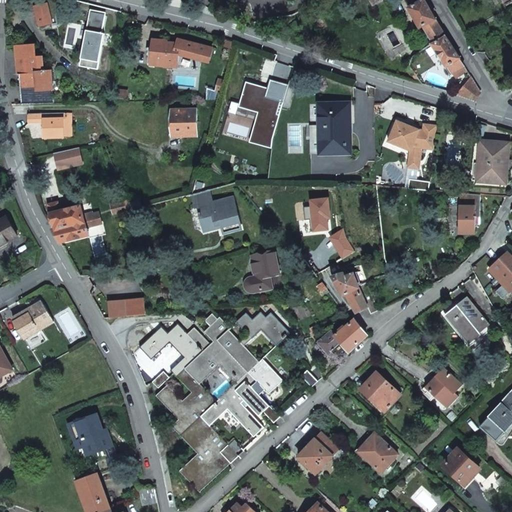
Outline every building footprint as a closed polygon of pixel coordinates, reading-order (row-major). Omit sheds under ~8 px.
[(405,0),(410,7),(397,14),(398,20),(407,35),(424,25),(434,42),(445,35),(424,0),(405,0)] [(34,7),(40,27),(52,24),(46,4),(34,7)] [(98,69),(105,33),(102,33),(105,14),(91,12),(89,18),(91,18),(87,43),(85,43),(82,59),(87,60),(86,67),(98,69)] [(288,30),(294,27),(284,16),(275,17),(288,30)] [(280,35),(288,30),(275,17),(265,19),(280,35)] [(434,42),(432,44),(446,67),(448,66),(453,73),(465,66),(445,35),(434,42)] [(177,43),(167,42),(167,40),(152,39),(151,58),(149,59),(149,63),(151,66),(154,67),(156,65),(177,67),(178,53),(182,53),(182,55),(208,62),(212,48),(186,41),(185,44),(177,43)] [(235,44),(226,42),(216,79),(217,79),(214,91),(221,93),(235,44)] [(20,104),(28,104),(54,103),(52,71),(47,71),(47,69),(44,70),(43,57),(36,57),(35,45),(16,46),(20,104)] [(474,101),(481,91),(472,77),(457,95),(474,101)] [(310,125),(310,153),(320,153),(350,152),(349,103),(319,104),(320,125),(310,125)] [(172,109),(172,136),(197,135),(197,109),(172,109)] [(63,113),(28,114),(28,122),(41,122),(41,119),(47,119),(47,125),(43,125),(43,138),(63,137),(63,113)] [(434,149),(437,126),(424,124),(423,130),(420,130),(396,120),(388,142),(410,151),(409,159),(420,160),(421,148),(434,149)] [(481,141),(479,162),(483,162),(482,181),(506,183),(508,167),(508,161),(509,143),(481,141)] [(77,147),(70,149),(74,165),(81,163),(77,147)] [(70,149),(53,153),(57,169),(74,165),(70,149)] [(420,160),(409,159),(408,167),(419,169),(420,160)] [(209,189),(192,193),(196,207),(199,207),(201,212),(199,213),(200,217),(202,216),(206,230),(217,227),(217,224),(221,223),(222,226),(224,233),(241,228),(233,197),(212,202),(209,189)] [(481,194),(461,193),(461,206),(461,233),(476,233),(476,222),(481,222),(481,194)] [(132,210),(142,207),(139,199),(129,202),(132,210)] [(52,230),(60,242),(89,235),(87,226),(89,226),(90,227),(96,225),(94,219),(100,218),(99,211),(87,214),(88,221),(87,221),(86,217),(84,217),(81,205),(60,211),(58,201),(47,203),(54,226),(55,226),(56,229),(52,230)] [(121,212),(127,211),(125,201),(119,202),(121,212)] [(114,214),(120,213),(121,212),(119,202),(111,204),(114,214)] [(7,217),(0,221),(0,245),(17,236),(7,217)] [(327,248),(336,262),(355,251),(345,236),(340,240),(330,227),(319,233),(328,247),(327,248)] [(357,250),(347,235),(345,236),(355,251),(357,250)] [(247,288),(249,290),(249,291),(252,292),(272,287),(270,274),(279,272),(275,251),(252,256),(256,276),(250,278),(249,278),(248,279),(247,281),(246,283),(246,284),(246,286),(247,288)] [(490,270),(510,292),(511,290),(511,255),(510,256),(508,254),(490,270)] [(359,286),(359,284),(353,271),(331,275),(343,295),(346,293),(357,312),(368,306),(359,286)] [(327,288),(322,282),(318,285),(323,291),(327,288)] [(371,313),(379,310),(367,283),(359,286),(368,306),(371,313)] [(128,316),(146,314),(144,297),(126,299),(128,316)] [(489,324),(468,297),(447,313),(467,337),(477,330),(479,332),(489,324)] [(110,317),(128,316),(126,299),(109,301),(110,317)] [(43,302),(13,319),(25,339),(54,322),(43,302)] [(508,334),(501,321),(493,306),(490,308),(505,335),(508,334)] [(167,374),(163,371),(152,382),(158,388),(174,373),(192,392),(182,401),(167,385),(158,394),(180,418),(184,422),(177,428),(199,452),(180,471),(198,491),(229,461),(231,463),(242,452),(239,449),(235,452),(210,425),(228,408),(254,436),(264,427),(243,405),(241,403),(244,400),(247,402),(258,415),(263,411),(274,422),(280,417),(269,405),(269,406),(250,386),(256,380),(269,394),(283,381),(263,358),(259,362),(244,346),(261,330),(276,346),(290,333),(271,313),(266,317),(261,312),(253,320),(246,313),(237,322),(249,335),(241,342),(229,330),(231,328),(220,317),(217,319),(213,314),(206,320),(211,326),(205,331),(214,341),(217,344),(213,348),(210,345),(194,328),(187,334),(178,324),(168,333),(165,330),(160,335),(157,332),(141,347),(151,359),(170,341),(185,357),(167,374)] [(355,319),(352,322),(339,333),(336,330),(334,332),(333,330),(319,342),(322,345),(327,350),(329,353),(332,350),(340,360),(367,335),(355,319)] [(0,375),(12,369),(0,347),(0,375)] [(425,387),(448,408),(459,396),(455,392),(463,384),(444,366),(425,387)] [(301,376),(312,387),(318,381),(307,370),(301,376)] [(400,394),(377,372),(362,389),(385,411),(400,394)] [(511,390),(480,426),(497,441),(511,424),(511,390)] [(104,434),(103,430),(96,414),(69,424),(81,457),(106,448),(113,445),(108,433),(104,434)] [(173,425),(177,428),(184,422),(180,418),(173,425)] [(356,449),(358,451),(375,432),(373,431),(356,449)] [(316,473),(333,455),(338,460),(345,453),(322,432),(310,445),(308,444),(304,448),(305,450),(299,457),(316,473)] [(375,432),(358,451),(381,472),(398,454),(375,432)] [(117,456),(113,445),(106,448),(110,458),(117,456)] [(480,468),(459,449),(445,464),(465,483),(480,468)] [(108,460),(111,469),(126,463),(123,454),(117,456),(110,458),(108,460)] [(97,473),(76,481),(87,511),(100,511),(111,508),(98,474),(97,473)] [(140,488),(141,497),(143,504),(158,501),(156,485),(140,488)] [(256,511),(246,502),(242,506),(237,502),(227,511),(256,511)] [(327,511),(318,503),(310,511),(327,511)]
